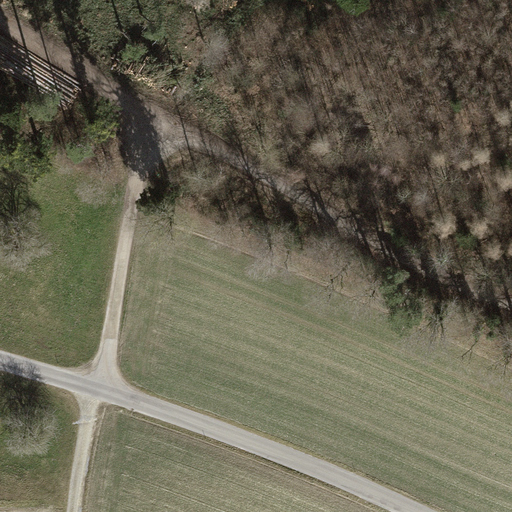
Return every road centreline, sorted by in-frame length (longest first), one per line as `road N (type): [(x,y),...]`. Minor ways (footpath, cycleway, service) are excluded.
road 1 (track): [(511,311),(402,257),(253,167),(152,121),(0,16)]
road 2 (unclassified): [(0,361),(97,387),(412,511)]
road 3 (track): [(70,511),(152,121)]
